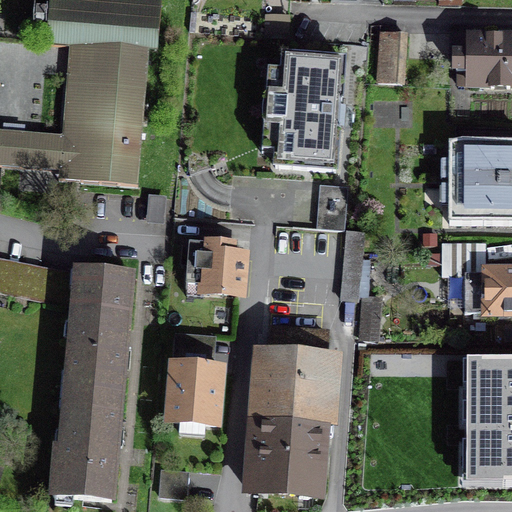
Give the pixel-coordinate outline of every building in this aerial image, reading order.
[(168,0),(48,0),(45,43),(75,46),(66,145),(0,139),(0,179),(50,184),(49,196),(151,205),(168,0)] [(405,36),(381,35),(378,85),(403,86),(405,36)] [(511,40),(457,38),(454,98),(511,100),(511,40)] [(341,57),(285,53),(284,68),(269,67),(264,144),(279,145),(278,162),(335,165),(341,57)] [(511,146),(450,145),(448,225),(511,226),(511,146)] [(346,194),(321,192),(317,229),(343,232),(346,194)] [(365,241),(347,239),(341,303),(359,305),(365,241)] [(241,248),(189,244),(185,291),(237,295),(241,248)] [(0,294),(73,307),(79,274),(0,260),(0,294)] [(465,319),(511,317),(511,272),(463,274),(465,319)] [(73,307),(65,392),(121,399),(134,279),(79,274),(73,307)] [(378,321),(362,319),(359,341),(376,343),(378,321)] [(216,339),(175,335),(167,423),(218,428),(223,372),(213,371),(216,339)] [(329,339),(270,335),(262,441),(252,440),(248,490),(318,495),(329,339)] [(511,358),(469,358),(469,477),(511,477),(511,358)] [(110,503),(121,399),(65,392),(53,497),(110,503)] [(188,476),(162,473),(160,499),(186,502),(188,476)]
